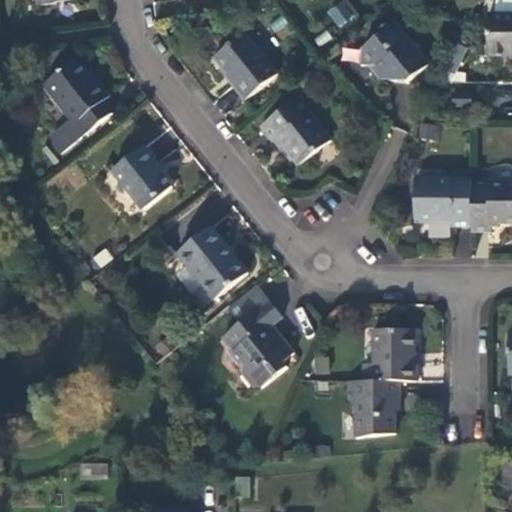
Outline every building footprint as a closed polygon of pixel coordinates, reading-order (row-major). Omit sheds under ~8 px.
[(346,0),(344,0),(327,10),(336,27),(355,17),(346,0)] [(511,10),(485,11),(485,50),(511,49),(511,10)] [(426,65),(392,22),(361,45),(356,64),(387,67),(388,79),(407,80),(426,65)] [(272,73),(242,36),(213,60),(229,79),(230,86),(241,99),(272,73)] [(72,58),(36,86),(62,119),(67,125),(71,122),(78,131),(79,131),(107,109),(100,100),(103,97),(72,58)] [(468,90),(451,90),(451,101),(468,101),(468,90)] [(325,140),(293,99),(259,125),(269,138),(272,135),(294,164),(325,140)] [(60,144),(78,131),(71,122),(67,125),(62,119),(49,130),(60,144)] [(60,144),(49,130),(43,135),(43,143),(50,152),(60,144)] [(137,144),(106,168),(137,207),(166,184),(154,170),(156,168),(137,144)] [(487,168),(465,168),(465,178),(466,225),(466,228),(487,228),(487,218),(511,218),(511,178),(487,178),(487,168)] [(448,224),(466,225),(465,178),(413,178),(412,218),(448,218),(448,224)] [(205,227),(172,254),(207,297),(240,271),(205,227)] [(224,307),(236,323),(263,300),(252,285),(224,307)] [(236,323),(221,335),(235,353),(236,368),(247,382),(255,384),(261,383),(284,365),(280,359),(290,350),(267,322),(275,315),(264,300),(263,300),(236,323)] [(360,361),(360,379),(397,379),(413,379),(413,361),(411,361),(411,329),(370,328),(370,361),(360,361)] [(397,398),(397,379),(360,379),(345,379),(346,400),(353,414),(353,438),(393,431),(393,398),(397,398)] [(83,475),(106,475),(106,464),(83,464),(83,475)]
